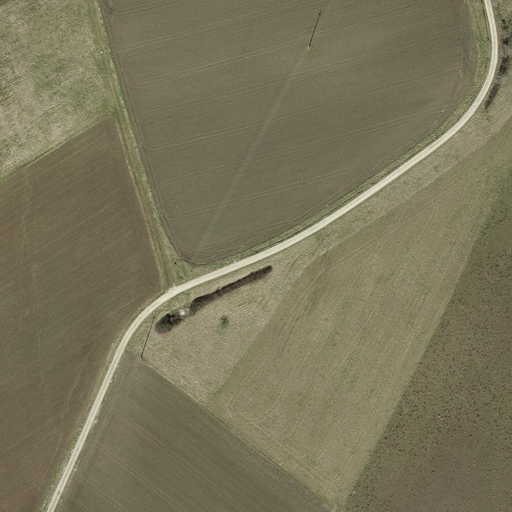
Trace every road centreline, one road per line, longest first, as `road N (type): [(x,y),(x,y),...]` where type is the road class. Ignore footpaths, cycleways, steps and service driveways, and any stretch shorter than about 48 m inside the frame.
road 1 (track): [(488,0),(493,66),(465,118),(324,222),(175,291),(138,320),(50,511)]
road 2 (track): [(95,0),(175,291)]
